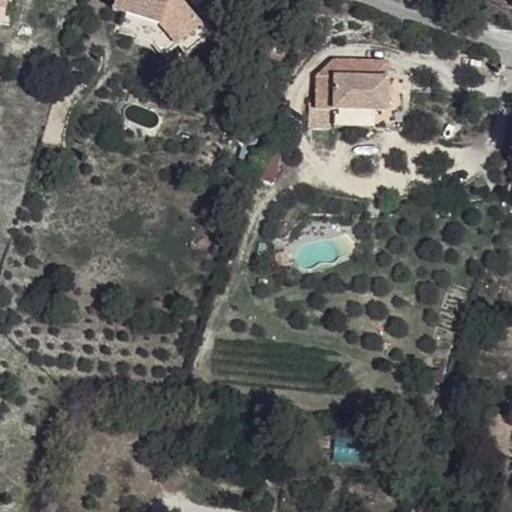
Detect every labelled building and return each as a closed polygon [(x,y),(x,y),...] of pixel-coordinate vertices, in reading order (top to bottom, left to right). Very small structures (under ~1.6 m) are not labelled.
[(201,26),(184,6),(180,10),(167,6),(168,0),(115,0),(112,11),(124,15),(121,27),(132,30),(130,37),(155,45),(165,57),(179,45),(178,44),(201,26)] [(184,6),(179,0),(168,0),(167,6),(180,10),(184,6)] [(239,33),(225,14),(212,21),(228,42),(239,33)] [(214,32),(206,22),(201,26),(209,37),(214,32)] [(187,55),(209,37),(201,26),(178,44),(179,45),(187,55)] [(388,80),(388,62),(335,60),(317,77),(388,80)] [(387,114),(388,80),(317,77),(316,98),(309,104),(308,128),(402,131),(403,114),(387,114)] [(288,266),(286,253),(275,255),(277,268),(288,266)] [(511,318),(499,316),(497,324),(511,328),(511,318)] [(458,437),(465,413),(447,408),(440,432),(458,437)] [(511,458),(511,420),(490,415),(480,450),(511,458)]
